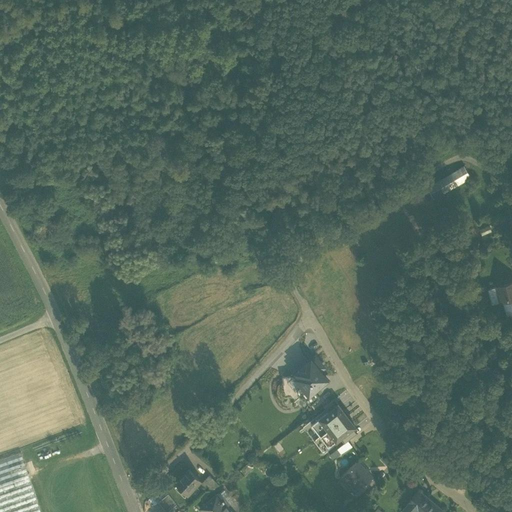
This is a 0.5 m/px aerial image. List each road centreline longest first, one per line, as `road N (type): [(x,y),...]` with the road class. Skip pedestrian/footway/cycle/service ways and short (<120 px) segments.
road 1 (unclassified): [(130,505),(0,202)]
road 2 (residential): [(309,318),(404,455),(478,511)]
road 3 (residential): [(309,318),(130,505)]
road 4 (residential): [(448,159),(291,271),(309,318)]
